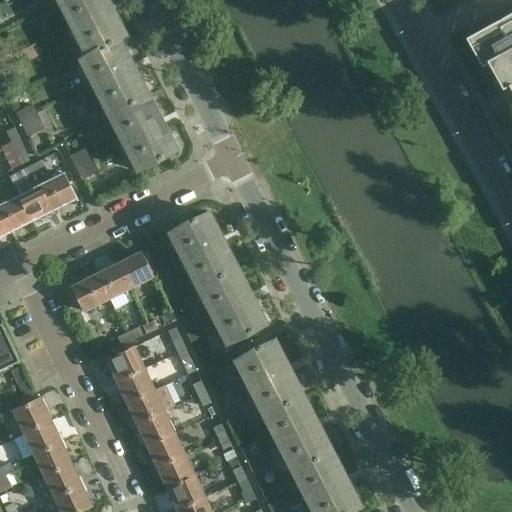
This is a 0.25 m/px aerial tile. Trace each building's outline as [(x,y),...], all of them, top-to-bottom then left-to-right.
[(104,0),(64,0),(60,2),(87,57),(81,60),(82,61),(119,43),(125,39),(104,0)] [(511,14),(467,39),(476,57),(483,53),(504,91),(510,88),(511,91),(511,106),(511,14)] [(82,61),(110,117),(147,98),(119,43),(82,61)] [(0,52),(0,79),(1,82),(13,77),(2,52),(0,52)] [(139,173),(176,154),(147,98),(110,117),(139,173)] [(27,138),(44,131),(43,128),(51,125),(45,110),(37,114),(33,106),(16,114),(27,138)] [(29,161),(15,129),(6,133),(11,143),(4,146),(8,157),(15,154),(21,165),(29,161)] [(99,173),(86,148),(69,157),(82,182),(99,173)] [(31,166),(35,175),(46,169),(41,161),(31,166)] [(35,175),(31,166),(20,172),(24,180),(35,175)] [(42,188),(53,211),(76,200),(65,176),(42,188)] [(42,188),(19,199),(31,222),(53,211),(42,188)] [(19,199),(0,208),(0,216),(9,234),(31,222),(19,199)] [(170,234),(199,291),(236,272),(207,215),(170,234)] [(0,238),(9,234),(0,216),(0,238)] [(184,291),(161,245),(151,250),(174,296),(184,291)] [(141,253),(117,265),(129,290),(153,277),(141,253)] [(107,301),(129,290),(117,265),(95,276),(107,301)] [(236,272),(199,291),(228,347),(265,328),(236,272)] [(95,276),(72,288),(84,312),(107,301),(95,276)] [(179,319),(190,344),(208,336),(197,311),(179,319)] [(102,345),(86,313),(74,319),(91,351),(102,345)] [(154,320),(141,326),(146,335),(158,330),(154,320)] [(2,324),(0,325),(0,371),(20,362),(2,324)] [(123,335),(128,344),(144,336),(140,327),(123,335)] [(128,344),(123,335),(117,338),(121,347),(128,344)] [(177,354),(186,350),(181,338),(172,343),(177,354)] [(266,419),(302,400),(273,343),(237,362),(266,419)] [(106,360),(117,383),(145,370),(134,347),(106,360)] [(186,350),(177,354),(187,375),(196,370),(186,350)] [(117,383),(127,404),(155,391),(145,370),(117,383)] [(197,397),(206,393),(201,381),(192,386),(197,397)] [(214,393),(225,418),(243,410),(232,385),(214,393)] [(137,426),(165,412),(175,408),(164,386),(155,391),(127,404),(137,426)] [(12,392),(0,397),(0,402),(3,408),(17,401),(12,392)] [(206,393),(197,397),(202,407),(211,403),(206,393)] [(24,436),(52,422),(41,398),(13,412),(24,436)] [(331,455),(302,400),(266,419),(295,474),(331,455)] [(137,426),(147,447),(175,434),(165,412),(137,426)] [(62,443),(52,422),(24,436),(34,456),(62,443)] [(218,441),(227,437),(221,425),(212,429),(218,441)] [(147,447),(157,469),(186,456),(175,434),(147,447)] [(227,437),(218,441),(223,451),(232,447),(227,437)] [(240,450),(252,474),(269,466),(257,441),(240,450)] [(34,456),(45,478),(73,465),(62,443),(34,456)] [(331,455),(295,474),(314,511),(357,511),(359,511),(331,455)] [(157,469),(167,490),(195,477),(186,456),(157,469)] [(0,470),(3,477),(6,476),(14,472),(10,463),(0,467),(0,470)] [(73,465),(45,478),(35,483),(45,504),(82,486),(73,465)] [(237,483),(246,479),(241,467),(231,472),(237,483)] [(3,477),(0,478),(0,494),(12,489),(6,476),(3,477)] [(167,490),(177,511),(205,498),(195,477),(167,490)] [(246,479),(237,483),(242,493),(240,494),(245,505),(256,499),(246,479)] [(48,511),(82,511),(93,507),(82,486),(45,504),(48,511)] [(177,511),(211,511),(205,498),(177,511)] [(267,506),(269,511),(291,511),(285,498),(267,506)]
